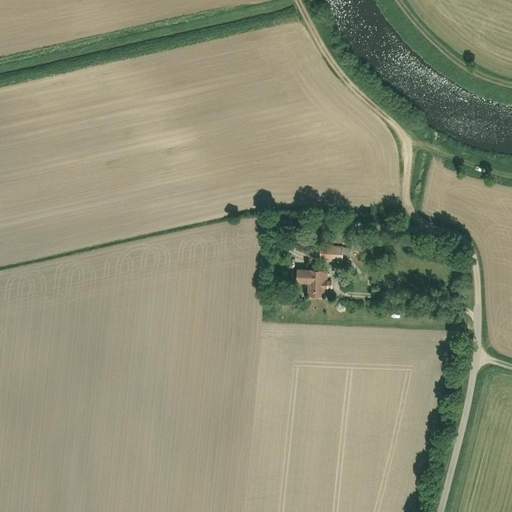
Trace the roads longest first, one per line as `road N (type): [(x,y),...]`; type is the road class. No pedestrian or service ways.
road 1 (residential): [(475,355),(483,322),(475,259),(437,227),(288,224)]
road 2 (track): [(511,176),(480,171),(414,140),(332,72),(297,0)]
road 3 (residential): [(439,511),(475,355)]
